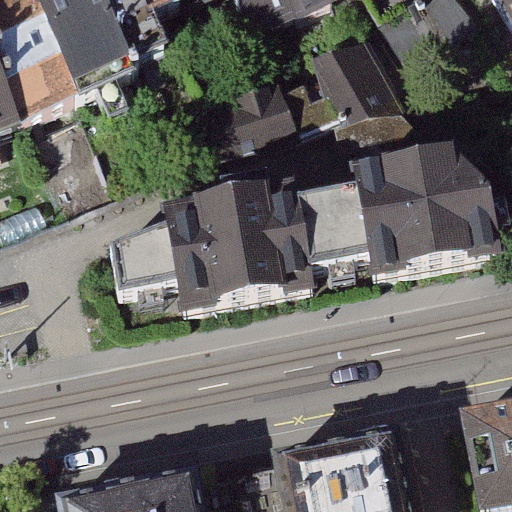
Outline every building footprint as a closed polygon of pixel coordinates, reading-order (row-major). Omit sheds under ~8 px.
[(21,0),(0,0),(0,118),(12,146),(73,120),(21,0)] [(92,0),(21,0),(73,120),(133,95),(124,73),(92,0)] [(170,0),(92,0),(124,73),(151,62),(141,38),(180,22),(170,0)] [(170,0),(180,22),(230,0),(170,0)] [(313,0),(233,0),(254,49),(325,21),(313,0)] [(511,0),(494,0),(469,16),(511,82),(511,0)] [(357,48),(311,71),(354,154),(399,131),(357,48)] [(280,94),(199,121),(216,172),(297,146),(280,94)] [(0,118),(0,151),(12,146),(0,118)] [(350,185),(351,206),(287,217),(299,283),(362,272),(364,291),(502,271),(487,211),(446,168),(350,185)] [(285,201),(157,223),(162,238),(109,257),(118,311),(171,302),(175,326),(303,305),(299,283),(287,217),(285,201)] [(511,511),(511,418),(456,430),(472,511),(511,511)] [(405,511),(396,447),(254,469),(260,511),(405,511)] [(192,511),(188,489),(77,511),(192,511)]
